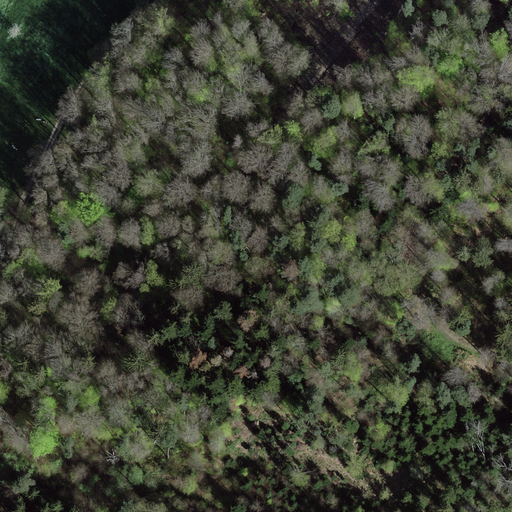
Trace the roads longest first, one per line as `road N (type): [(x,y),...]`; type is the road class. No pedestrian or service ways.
road 1 (track): [(511,363),(432,322),(417,265),(438,193),(511,85)]
road 2 (track): [(154,0),(65,105),(0,267)]
